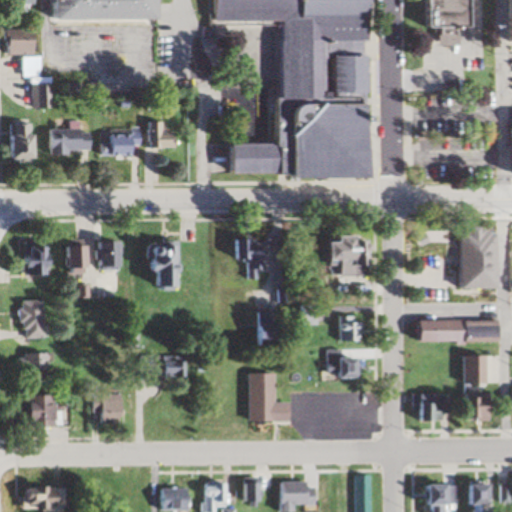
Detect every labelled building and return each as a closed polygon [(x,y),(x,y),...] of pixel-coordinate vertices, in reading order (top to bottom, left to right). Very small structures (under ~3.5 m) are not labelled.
[(147,19),(147,8),(142,8),(142,0),(52,0),(52,19),(147,19)] [(200,0),(200,19),(270,20),(270,97),(350,98),(353,93),(353,40),(361,40),(361,0),(200,0)] [(462,0),(462,26),(450,26),(450,45),(429,45),(429,28),(413,28),(413,0),(462,0)] [(511,0),(488,0),(488,40),(511,40),(511,0)] [(38,54),(38,29),(8,29),(8,54),(38,54)] [(24,76),(41,76),(41,56),(24,56),(24,76)] [(358,105),(350,105),(350,98),(270,97),(265,98),(265,146),(218,147),(219,175),(275,172),(275,179),(348,178),(356,173),(359,167),(359,124),(364,123),(364,114),(358,114),(358,105)] [(511,113),(503,114),(503,139),(496,139),(496,170),(511,169),(511,113)] [(30,134),(37,134),(38,158),(33,159),(33,163),(23,163),(24,159),(11,157),(9,122),(29,123),(30,134)] [(50,155),(93,154),(93,122),(71,122),(71,129),(50,129),(50,155)] [(149,143),(160,142),(158,122),(148,123),(149,143)] [(101,156),(140,157),(141,126),(130,126),(129,133),(101,132),(101,156)] [(485,290),(486,230),(450,230),(450,290),(485,290)] [(445,231),(414,231),(414,258),(445,258),(445,231)] [(326,277),(354,277),(354,241),(341,241),(341,237),(321,237),(321,243),(313,243),(313,263),(325,263),(326,277)] [(255,240),(224,240),(224,262),(238,262),(238,280),(255,280),(255,240)] [(26,276),(52,276),(52,243),(26,243),(26,276)] [(98,243),(98,272),(125,272),(125,243),(98,243)] [(180,245),(151,245),(151,291),(180,291),(180,245)] [(65,246),(65,275),(91,275),(91,246),(65,246)] [(47,339),(46,300),(21,301),(22,340),(47,339)] [(291,326),(310,326),(310,306),(291,306),(291,326)] [(271,325),(265,325),(265,312),(245,312),(245,344),(271,344),(271,325)] [(354,323),(347,323),(347,317),(329,317),(329,343),(354,343),(354,323)] [(493,343),(493,322),(405,322),(405,343),(493,343)] [(52,381),(52,354),(22,354),(22,381),(52,381)] [(318,355),(318,380),(350,380),(350,355),(318,355)] [(165,378),(185,378),(185,356),(165,356),(165,378)] [(455,357),(455,385),(480,385),(480,357),(455,357)] [(279,403),(265,402),(266,374),(239,374),(238,422),(279,423),(279,403)] [(445,394),(410,395),(411,423),(446,422),(445,394)] [(457,421),(485,421),(485,394),(457,394),(457,421)] [(24,396),(24,428),(62,428),(62,396),(24,396)] [(101,425),(126,425),(126,396),(101,396),(101,425)] [(366,511),(367,475),(352,475),(352,511),(366,511)] [(145,511),(145,479),(126,479),(126,511),(145,511)] [(244,502),(265,502),(265,480),(244,480),(244,502)] [(279,483),(279,511),(294,511),(295,506),(312,506),(312,483),(279,483)] [(237,511),(237,484),(205,485),(205,511),(237,511)] [(421,507),(420,511),(444,511),(452,511),(451,485),(413,485),(414,507),(421,507)] [(455,485),(455,506),(468,506),(467,511),(475,511),(475,505),(485,505),(485,485),(455,485)] [(70,511),(71,487),(17,487),(17,511),(70,511)] [(162,488),(161,511),(192,511),(194,511),(195,488),(162,488)]
